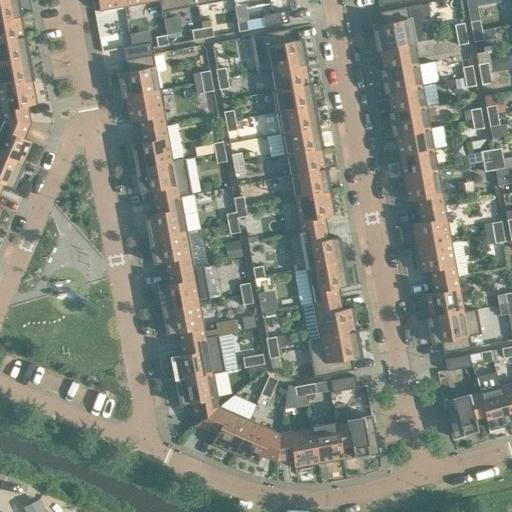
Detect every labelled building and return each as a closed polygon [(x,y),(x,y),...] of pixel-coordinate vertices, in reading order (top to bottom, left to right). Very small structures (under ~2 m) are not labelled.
[(17,0),(0,0),(0,19),(21,15),(17,0)] [(97,0),(100,11),(124,6),(122,0),(97,0)] [(158,0),(161,12),(197,5),(196,0),(158,0)] [(465,0),(470,21),(480,20),(477,5),(500,1),(499,0),(465,0)] [(408,6),(380,11),(382,23),(373,24),(377,49),(415,42),(408,6)] [(264,26),(289,22),(287,10),(262,14),(264,26)] [(21,15),(0,19),(0,41),(25,37),(21,15)] [(237,21),(239,31),(249,29),(247,19),(237,21)] [(482,30),(480,20),(470,21),(472,32),(482,30)] [(464,23),(454,24),(456,34),(466,33),(464,23)] [(213,36),(212,26),(202,28),(203,38),(213,36)] [(191,30),(193,40),(203,38),(202,28),(191,30)] [(250,35),(257,72),(269,70),(269,69),(306,62),(302,38),(292,39),(290,28),(250,35)] [(474,42),(484,40),(482,30),(472,32),(474,42)] [(458,45),(468,43),(466,33),(456,34),(458,45)] [(156,36),(157,46),(168,44),(166,35),(156,36)] [(25,37),(0,41),(0,63),(29,58),(25,37)] [(151,42),(123,47),(125,59),(153,53),(151,42)] [(381,71),(419,63),(415,42),(377,49),(381,71)] [(127,70),(118,72),(123,97),(160,90),(153,53),(125,59),(127,70)] [(501,57),(490,59),(492,71),(503,68),(501,57)] [(29,58),(0,63),(0,85),(33,79),(29,58)] [(306,62),(269,69),(269,70),(273,91),(310,84),(306,62)] [(488,62),(478,64),(480,74),(490,72),(488,62)] [(385,92),(423,85),(419,63),(381,71),(385,92)] [(472,65),(462,67),(464,77),(474,75),(472,65)] [(225,67),(215,69),(217,79),(227,77),(225,67)] [(210,70),(200,72),(202,82),(211,80),(210,70)] [(482,84),(492,82),(490,72),(480,74),(482,84)] [(466,87),(476,85),(474,75),(464,77),(466,87)] [(219,89),(229,87),(227,77),(217,79),(219,89)] [(464,77),(455,79),(456,88),(466,86),(464,77)] [(28,105),(37,103),(33,79),(0,85),(0,112),(1,119),(31,122),(28,105)] [(203,92),(213,90),(211,80),(202,82),(203,92)] [(310,84),(273,91),(277,112),(314,105),(310,84)] [(389,113),(427,106),(423,85),(385,92),(389,113)] [(127,121),(136,119),(138,130),(167,125),(160,90),(123,97),(127,121)] [(496,104),(486,106),(488,116),(498,114),(496,104)] [(314,105),(277,112),(281,133),(318,126),(314,105)] [(393,134),(431,127),(427,106),(389,113),(393,134)] [(480,107),(470,109),(472,119),(482,118),(480,107)] [(233,110),(223,111),(225,121),(235,120),(233,110)] [(490,126),(500,125),(498,114),(488,116),(490,126)] [(474,129),(484,128),(482,118),(472,119),(474,129)] [(33,142),(24,138),(31,122),(1,119),(0,121),(0,155),(23,165),(33,142)] [(227,132),(237,130),(235,120),(225,121),(227,132)] [(508,134),(506,123),(500,125),(490,126),(492,137),(508,134)] [(140,141),(131,143),(136,167),(173,160),(167,125),(138,130),(140,141)] [(318,126),(281,133),(284,154),(322,147),(318,126)] [(397,155),(435,148),(431,127),(393,134),(397,155)] [(223,141),(213,143),(215,153),(225,151),(223,141)] [(322,147),(284,154),(288,176),(326,169),(322,147)] [(401,177),(438,170),(435,148),(397,155),(401,177)] [(501,148),(490,150),(492,160),(503,158),(501,148)] [(479,152),(481,162),(492,160),(490,150),(479,152)] [(217,163),(227,161),(225,151),(215,153),(217,163)] [(241,152),(231,154),(233,164),(243,162),(241,152)] [(479,152),(466,154),(468,164),(481,162),(479,152)] [(0,193),(4,184),(13,188),(23,165),(0,155),(0,193)] [(140,192),(150,190),(152,201),(180,196),(192,194),(185,158),(173,160),(136,167),(140,192)] [(503,158),(492,160),(494,170),(505,168),(503,158)] [(481,162),(483,172),(494,170),(492,160),(481,162)] [(235,174),(245,172),(243,162),(233,164),(235,174)] [(326,169),(288,176),(292,197),(330,190),(326,169)] [(405,201),(415,199),(417,210),(445,205),(438,170),(401,177),(405,201)] [(325,216),(334,214),(330,190),(292,197),(299,231),(299,232),(327,227),(325,216)] [(243,195),(233,197),(235,207),(245,206),(243,195)] [(154,212),(144,214),(149,238),(187,231),(180,196),(152,201),(154,212)] [(419,221),(410,223),(414,247),(452,240),(445,205),(417,210),(419,221)] [(237,217),(247,216),(245,206),(235,207),(236,211),(237,217)] [(236,211),(226,213),(228,223),(238,222),(237,217),(236,211)] [(501,221),(491,223),(493,233),(503,231),(501,221)] [(230,234),(240,232),(238,222),(228,223),(230,234)] [(491,223),(483,224),(485,234),(493,233),(491,223)] [(338,236),(329,238),(327,227),(299,232),(299,231),(287,233),(294,270),(306,268),(343,261),(338,236)] [(153,263),(163,261),(165,272),(193,266),(187,231),(149,238),(153,263)] [(495,243),(505,241),(503,231),(493,233),(495,243)] [(493,233),(485,234),(486,244),(495,243),(493,233)] [(419,272),(428,270),(430,281),(458,276),(452,240),(414,247),(419,272)] [(229,258),(242,255),(239,241),(226,243),(229,258)] [(338,286),(348,285),(343,261),(306,268),(312,303),(340,298),(338,286)] [(167,283),(158,284),(162,309),(200,302),(209,300),(203,265),(193,266),(165,272),(167,283)] [(263,265),(252,267),(254,277),(264,275),(263,265)] [(432,292),(423,293),(427,318),(465,311),(465,310),(458,276),(430,281),(432,292)] [(249,282),(239,284),(241,294),(251,292),(249,282)] [(243,304),(253,302),(251,292),(241,294),(243,304)] [(275,297),(259,300),(259,302),(261,312),(278,309),(275,297)] [(352,307),(342,308),(340,298),(312,303),(319,337),(319,338),(356,331),(352,307)] [(167,333),(176,332),(178,343),(206,337),(200,302),(162,309),(167,333)] [(443,352),(471,347),(469,335),(481,333),(476,308),(465,310),(465,311),(427,318),(432,342),(441,341),(443,352)] [(253,315),(242,317),(244,329),(256,327),(253,315)] [(352,357),(361,356),(356,331),(319,338),(319,337),(307,340),(314,377),(354,369),(352,357)] [(288,334),(266,338),(268,348),(277,346),(290,344),(288,334)] [(180,353),(171,355),(175,380),(213,373),(225,371),(218,335),(206,337),(178,343),(180,353)] [(279,356),(277,346),(268,348),(269,358),(279,356)] [(501,348),(503,358),(511,356),(511,348),(511,346),(501,348)] [(493,360),(491,350),(480,352),(482,362),(493,360)] [(264,363),(262,353),(252,355),(254,365),(264,363)] [(244,367),(248,366),(254,365),(252,355),(242,357),(244,367)] [(469,355),(444,360),(447,371),(472,367),(469,355)] [(265,369),(264,363),(254,365),(248,366),(251,380),(265,369)] [(496,371),(475,377),(478,391),(486,418),(486,419),(488,428),(509,422),(499,385),(496,371)] [(189,402),(193,426),(219,405),(213,373),(175,380),(180,404),(189,402)] [(278,379),(269,375),(264,384),(274,388),(278,379)] [(332,390),(332,391),(357,387),(355,375),(330,380),(332,390)] [(330,380),(315,382),(316,392),(332,390),(330,380)] [(511,421),(511,381),(499,385),(509,422),(511,421)] [(316,392),(315,382),(304,384),(306,394),(316,392)] [(260,394),(270,398),(274,388),(264,384),(260,394)] [(294,386),(296,396),(306,394),(304,384),(294,386)] [(476,421),(486,419),(486,418),(478,391),(443,400),(453,437),(478,430),(476,421)] [(215,435),(211,444),(234,454),(249,419),(219,405),(193,426),(215,435)] [(379,452),(372,415),(336,422),(341,450),(342,450),(352,448),(354,457),(379,452)] [(261,455),(276,462),(280,432),(249,419),(234,454),(257,464),(261,455)] [(344,459),(342,450),(341,450),(336,422),(312,426),(319,464),(344,459)] [(293,459),(295,468),(319,464),(312,426),(280,432),(276,462),(293,459)] [(51,511),(45,499),(26,508),(27,511),(51,511)]
